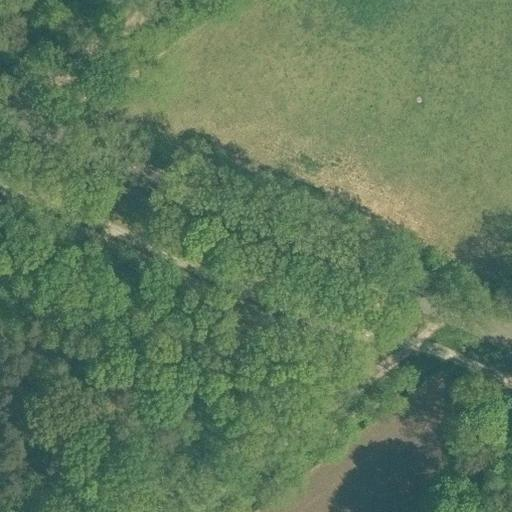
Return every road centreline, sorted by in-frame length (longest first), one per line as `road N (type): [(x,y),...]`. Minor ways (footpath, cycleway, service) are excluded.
road 1 (tertiary): [(511,341),(0,110)]
road 2 (track): [(445,308),(411,344),(189,511)]
road 3 (track): [(24,122),(44,84),(165,0)]
road 4 (unclassified): [(461,511),(511,377)]
